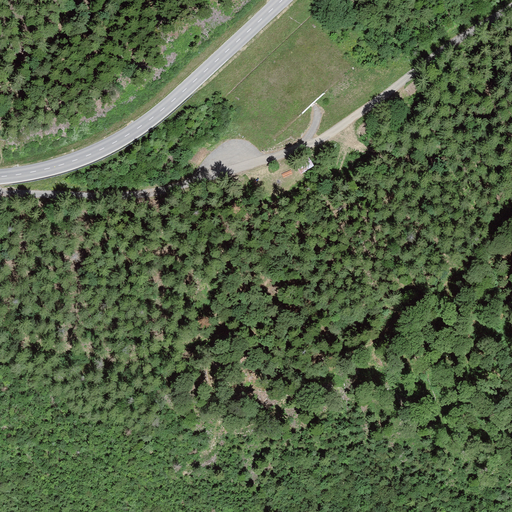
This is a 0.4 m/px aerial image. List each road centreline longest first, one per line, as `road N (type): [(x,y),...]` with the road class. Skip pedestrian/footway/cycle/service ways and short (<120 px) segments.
road 1 (unclassified): [(511,8),(314,144),(126,199),(0,194)]
road 2 (secondary): [(283,0),(164,109),(118,140),(62,165),(0,176)]
